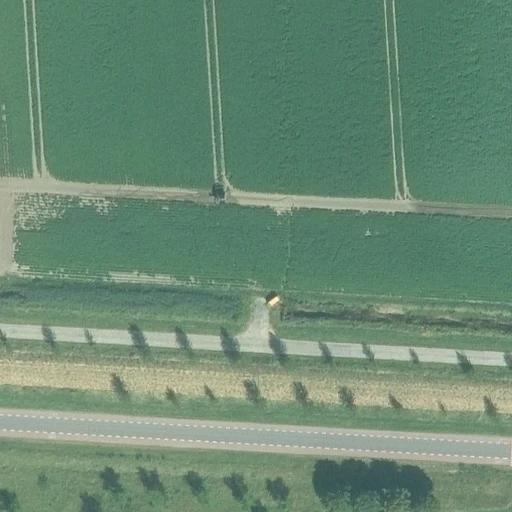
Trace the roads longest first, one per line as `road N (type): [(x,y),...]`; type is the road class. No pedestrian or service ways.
road 1 (secondary): [(511,453),(0,424)]
road 2 (unclassified): [(511,354),(0,327)]
